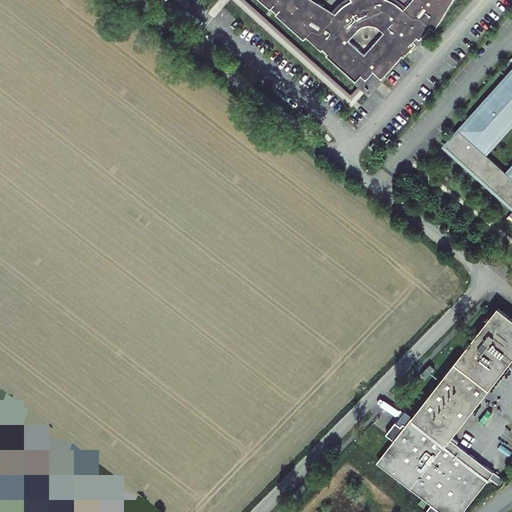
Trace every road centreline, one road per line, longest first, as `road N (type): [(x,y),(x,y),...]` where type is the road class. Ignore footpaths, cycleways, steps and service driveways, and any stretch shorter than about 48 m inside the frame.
road 1 (residential): [(143,0),(490,276)]
road 2 (residential): [(490,276),(259,511)]
